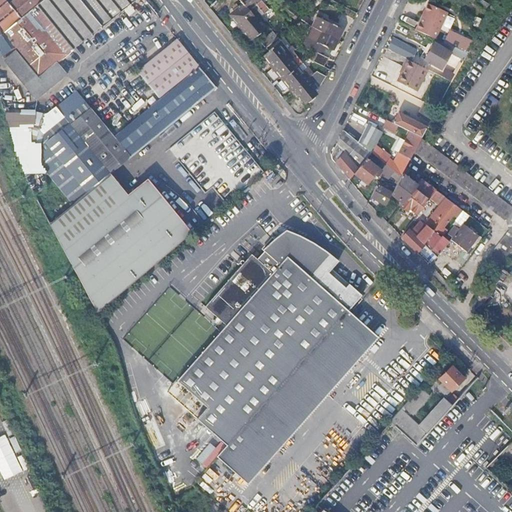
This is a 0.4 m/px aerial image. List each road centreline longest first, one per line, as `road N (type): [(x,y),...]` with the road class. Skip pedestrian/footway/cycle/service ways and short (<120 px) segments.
road 1 (primary): [(449,318),(305,147)]
road 2 (primary): [(293,160),(340,218),(449,318)]
road 3 (primary): [(164,0),(293,160)]
road 4 (primary): [(305,147),(186,0)]
road 5 (tertiary): [(305,147),(386,0)]
